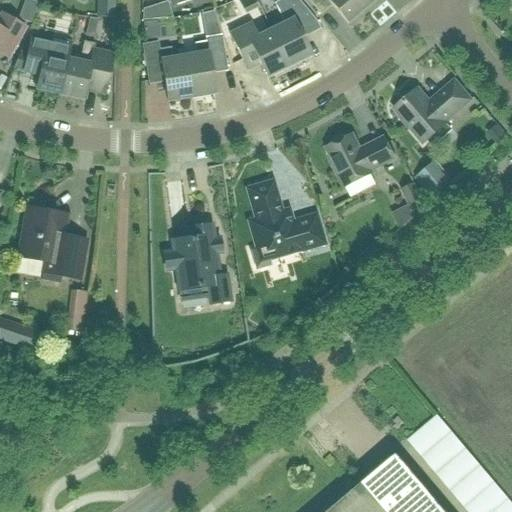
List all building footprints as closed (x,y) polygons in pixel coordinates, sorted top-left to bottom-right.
[(270,30),(288,66),(310,55),(302,38),(319,29),(315,21),(296,0),(279,0),(273,4),(283,24),(270,30)] [(366,13),(354,0),(305,0),(319,17),(331,7),(349,27),(366,13)] [(354,0),(366,13),(381,0),(354,0)] [(212,12),(201,15),(204,38),(221,36),(212,12)] [(0,54),(7,59),(25,28),(1,14),(0,16),(0,54)] [(288,66),(270,30),(256,37),(250,24),(228,35),(247,72),(260,66),(266,77),(288,66)] [(68,53),(70,43),(31,34),(27,54),(19,52),(12,69),(23,72),(38,76),(35,89),(59,94),(68,53)] [(183,57),(190,98),(214,94),(211,74),(227,72),(221,36),(204,38),(205,42),(194,44),(195,55),(183,57)] [(68,53),(59,94),(82,100),(84,91),(103,95),(113,55),(93,51),(95,44),(83,42),(80,55),(68,53)] [(190,98),(183,57),(172,59),(170,48),(159,50),(157,42),(141,45),(148,85),(163,82),(167,102),(190,98)] [(446,122),(471,101),(454,81),(429,103),(417,89),(416,89),(419,92),(407,102),(406,101),(404,104),(405,105),(396,111),(394,108),(393,109),(400,118),(400,120),(406,128),(409,128),(423,145),(447,124),(446,122)] [(360,150),(353,136),(326,149),(334,164),(331,166),(343,189),(372,174),(371,172),(394,160),(384,138),(360,150)] [(453,181),(435,161),(414,179),(432,199),(453,181)] [(280,212),(278,204),(279,204),(272,181),(245,189),(252,212),(254,211),(256,219),(248,227),(255,250),(253,251),(251,255),(255,267),(259,269),(267,266),(269,262),(268,258),(274,256),(277,258),(299,251),(300,252),(325,245),(316,214),(292,221),(290,214),(280,212)] [(424,208),(420,200),(413,185),(402,191),(409,205),(411,204),(417,214),(424,208)] [(40,215),(26,212),(18,258),(44,263),(42,274),(59,277),(60,277),(78,280),(85,241),(62,236),(66,216),(44,212),(40,215)] [(211,227),(211,226),(187,229),(188,239),(171,242),(173,253),(164,255),(167,271),(173,270),(176,293),(207,287),(209,304),(229,301),(225,276),(218,277),(215,254),(220,253),(218,240),(209,241),(207,228),(211,227)] [(81,334),(85,292),(70,291),(66,332),(81,334)] [(41,334),(2,321),(0,328),(0,341),(34,353),(41,334)] [(444,511),(396,455),(328,511),(444,511)]
